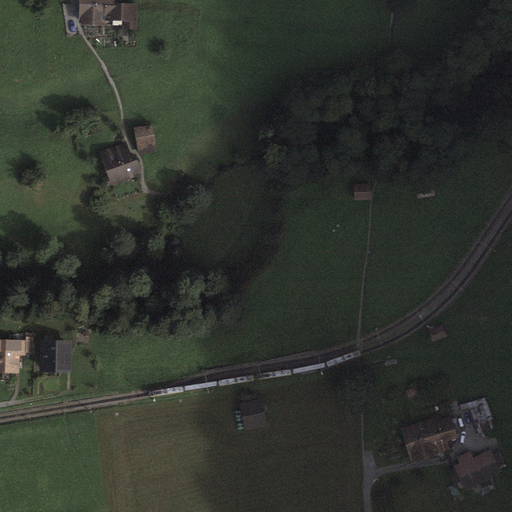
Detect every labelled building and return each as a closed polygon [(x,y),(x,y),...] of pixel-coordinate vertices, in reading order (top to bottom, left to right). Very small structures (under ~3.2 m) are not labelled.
[(115,5),(83,5),(83,22),(102,23),(103,19),(110,19),(110,16),(134,17),(135,6),(122,5),(116,5),(115,5)] [(151,128),(137,130),(140,152),(154,149),(151,128)] [(139,168),(135,156),(129,158),(124,145),(119,147),(120,150),(105,156),(113,178),(139,168)] [(419,196),(432,193),(430,180),(417,182),(419,196)] [(356,185),(356,198),(369,197),(369,185),(356,185)] [(433,340),(446,336),(442,325),(429,330),(433,340)] [(43,368),(68,368),(68,343),(51,342),(52,334),(45,334),(43,368)] [(0,368),(16,369),(16,354),(19,354),(19,349),(22,349),(22,344),(0,342),(0,368)] [(248,427),(263,423),(259,402),(256,402),(255,395),(243,398),(248,427)] [(405,430),(414,458),(437,451),(435,446),(440,444),(442,449),(447,448),(445,439),(455,437),(449,419),(439,422),(438,419),(405,430)] [(499,465),(504,463),(499,450),(494,452),(499,465)] [(466,486),(489,476),(480,456),(457,467),(466,486)]
